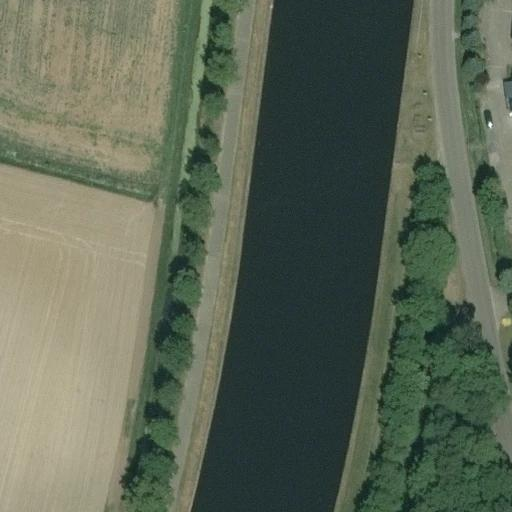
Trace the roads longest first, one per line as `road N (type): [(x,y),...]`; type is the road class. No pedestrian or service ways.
road 1 (unclassified): [(165,511),(197,360),(247,0)]
road 2 (tertiary): [(511,476),(453,139),(442,0)]
